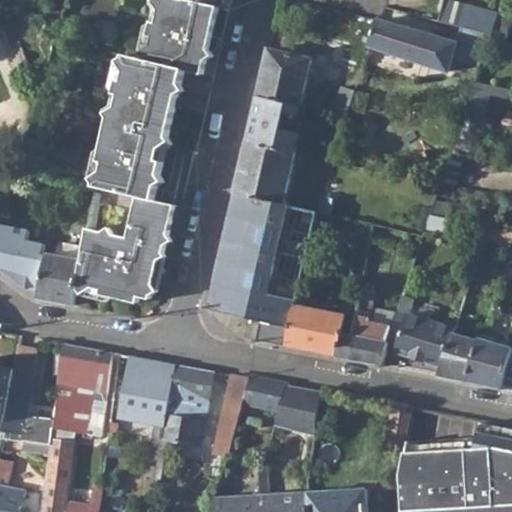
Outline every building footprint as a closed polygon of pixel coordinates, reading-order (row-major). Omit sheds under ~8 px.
[(83,259),(77,288),(80,288),(83,293),(90,289),(102,291),(101,295),(139,303),(141,297),(153,299),(154,295),(160,291),(156,284),(162,261),(168,256),(166,251),(177,204),(157,199),(159,184),(166,180),(162,174),(167,148),(174,144),(170,137),(185,71),(204,75),(207,61),(215,56),(212,52),(219,48),(221,38),(213,36),(220,6),(193,0),(153,0),(159,10),(157,22),(152,21),(149,34),(154,35),(152,46),(168,50),(165,64),(147,61),(144,76),(126,71),(123,80),(118,78),(115,92),(120,94),(117,108),(110,113),(114,118),(104,160),(108,161),(106,172),(124,177),(121,191),(141,196),(131,237),(88,227),(83,259)] [(193,0),(220,6),(228,8),(230,0),(193,0)] [(468,28),(491,33),(497,16),(473,9),(468,28)] [(490,45),(503,48),(511,15),(500,12),(500,16),(497,16),(491,33),(494,34),(490,45)] [(371,44),(449,71),(454,58),(482,67),(490,45),(494,34),(491,33),(468,28),(464,26),(457,44),(380,19),(371,44)] [(259,95),(301,104),(312,58),(270,48),(259,95)] [(467,117),(481,121),(488,93),(505,97),(508,89),(478,82),(467,117)] [(333,112),(346,116),(355,90),(342,86),(333,112)] [(248,141),(273,147),(296,153),(304,121),(297,119),(301,104),(259,95),(248,141)] [(284,204),(296,153),(273,147),(248,141),(236,193),(284,204)] [(443,181),(456,185),(462,159),(458,159),(460,152),(454,150),(443,181)] [(326,181),(318,212),(329,215),(337,183),(326,181)] [(209,309),(264,322),(290,328),(293,305),(296,306),(318,212),(294,207),(284,204),(236,193),(209,309)] [(0,223),(0,258),(2,259),(0,266),(8,272),(26,288),(31,288),(41,243),(23,239),(25,229),(0,223)] [(39,298),(74,304),(77,288),(83,259),(49,253),(39,298)] [(388,340),(392,328),(368,323),(374,292),(360,290),(354,318),(351,336),(341,333),(336,356),(381,364),(386,347),(389,341),(388,340)] [(260,341),(336,356),(341,333),(351,336),(354,318),(296,306),(293,305),(290,328),(264,322),(260,341)] [(386,347),(444,365),(451,339),(452,333),(396,317),(392,328),(388,340),(389,341),(386,347)] [(440,376),(467,381),(478,344),(451,339),(444,365),(440,376)] [(467,381),(501,387),(511,348),(478,341),(478,344),(467,381)] [(76,432),(88,434),(88,421),(75,420),(76,405),(87,406),(89,389),(104,391),(110,390),(115,354),(65,344),(57,410),(55,421),(55,428),(76,432)] [(2,435),(27,440),(53,444),(55,428),(55,421),(28,417),(30,406),(37,349),(19,346),(15,370),(0,367),(0,420),(6,421),(2,435)] [(151,482),(168,483),(171,440),(176,365),(131,357),(119,419),(155,428),(151,482)] [(176,365),(171,440),(202,447),(215,373),(176,365)] [(213,461),(227,464),(244,404),(251,380),(232,376),(213,461)] [(252,376),(251,380),(244,404),(281,412),(288,385),(289,383),(252,376)] [(278,422),(318,432),(319,426),(323,392),(288,385),(281,412),(278,422)] [(28,417),(55,421),(57,410),(30,406),(28,417)] [(390,444),(396,445),(409,447),(409,443),(410,412),(395,409),(390,444)] [(409,447),(406,511),(511,511),(511,428),(485,424),(482,438),(409,443),(409,447)] [(45,511),(67,511),(76,432),(55,428),(53,444),(52,456),(45,511)] [(52,456),(53,444),(27,440),(25,448),(22,447),(22,450),(52,456)] [(0,485),(6,487),(11,464),(0,461),(0,485)] [(312,480),(318,481),(321,464),(314,463),(312,480)] [(261,496),(262,511),(311,511),(310,493),(270,495),(268,472),(260,472),(261,496)] [(21,511),(26,492),(6,487),(0,485),(0,511),(21,511)] [(94,485),(90,511),(101,511),(104,486),(94,485)] [(310,493),(311,511),(369,511),(368,489),(310,493)] [(262,511),(261,496),(218,499),(214,511),(262,511)]
